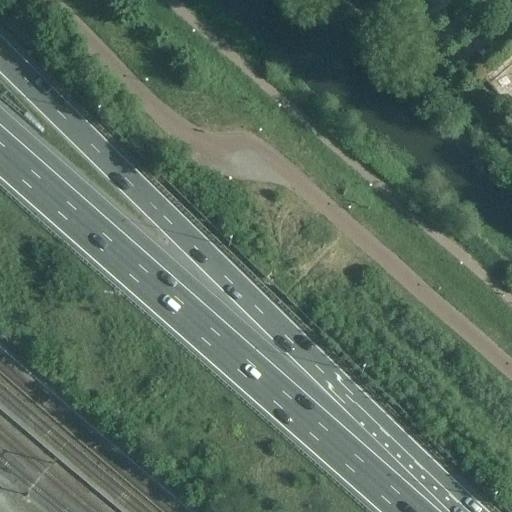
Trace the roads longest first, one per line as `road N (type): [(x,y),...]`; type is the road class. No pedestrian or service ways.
road 1 (motorway): [(328,431),(182,235),(0,54)]
road 2 (motorway): [(328,431),(0,145)]
road 3 (motorway): [(417,511),(328,431)]
